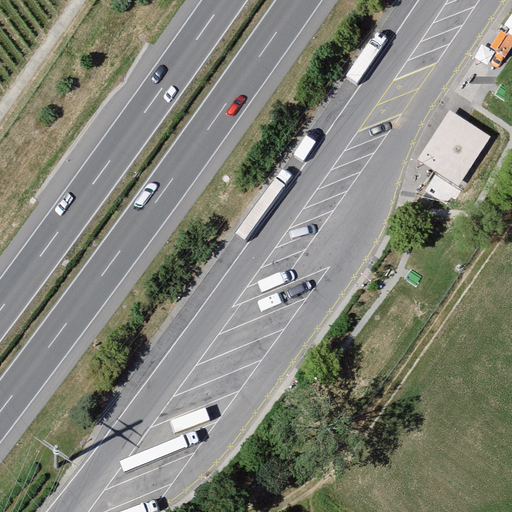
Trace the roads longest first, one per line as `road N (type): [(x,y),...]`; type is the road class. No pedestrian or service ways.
road 1 (motorway): [(0,411),(299,0)]
road 2 (track): [(271,511),(349,454),(511,216)]
road 3 (motorway): [(224,0),(0,311)]
road 4 (track): [(78,0),(0,112)]
